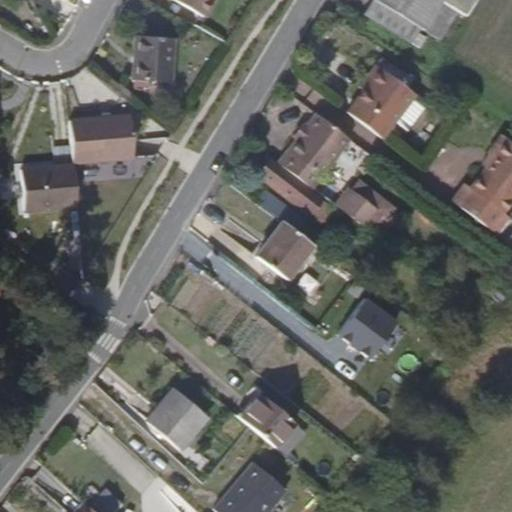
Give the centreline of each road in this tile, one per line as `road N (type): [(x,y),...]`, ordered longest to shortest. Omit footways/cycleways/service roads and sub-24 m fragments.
road 1 (residential): [(0,475),(106,341),(310,0)]
road 2 (residential): [(0,47),(22,61),(52,59),(73,47),(100,0)]
